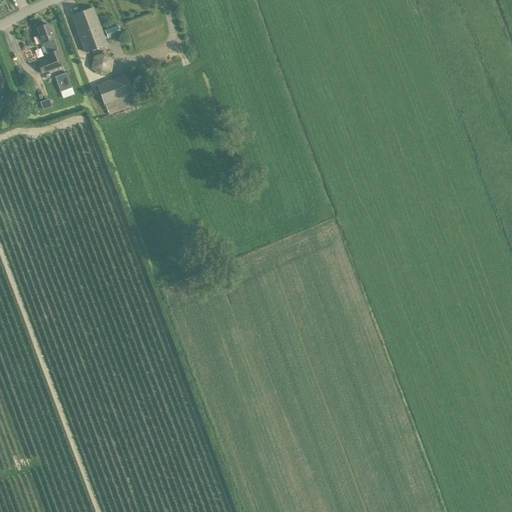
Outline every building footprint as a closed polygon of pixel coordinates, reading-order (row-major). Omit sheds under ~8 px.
[(85,53),(107,45),(93,8),(71,17),(85,53)] [(38,29),(40,35),(37,36),(40,44),(44,42),(50,58),(37,63),(41,74),(63,66),(53,39),(54,39),(49,25),(38,29)] [(118,25),(105,30),(108,38),(121,33),(118,25)] [(100,76),(111,72),(113,60),(104,52),(93,56),(91,68),(100,76)] [(66,73),(55,77),(60,92),(72,88),(66,73)] [(130,74),(125,76),(129,87),(134,86),(130,74)] [(105,105),(132,95),(129,87),(125,76),(98,86),(105,105)]
